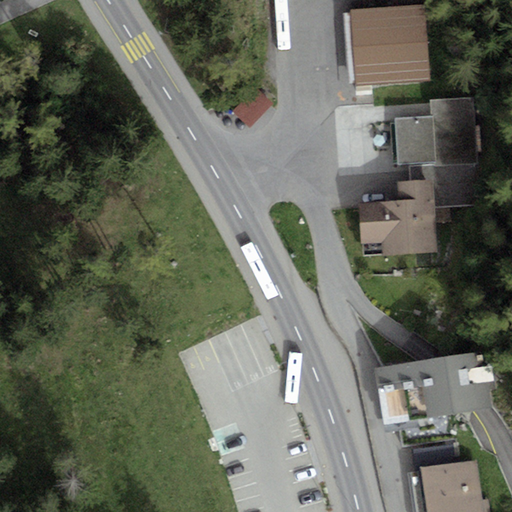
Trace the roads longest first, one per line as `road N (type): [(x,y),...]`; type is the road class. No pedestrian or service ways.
road 1 (residential): [(221,184),(274,161),(294,167),(310,188),(343,283),(454,380),(511,467)]
road 2 (primary): [(357,511),(317,378),(221,184)]
road 3 (primary): [(221,184),(106,0)]
